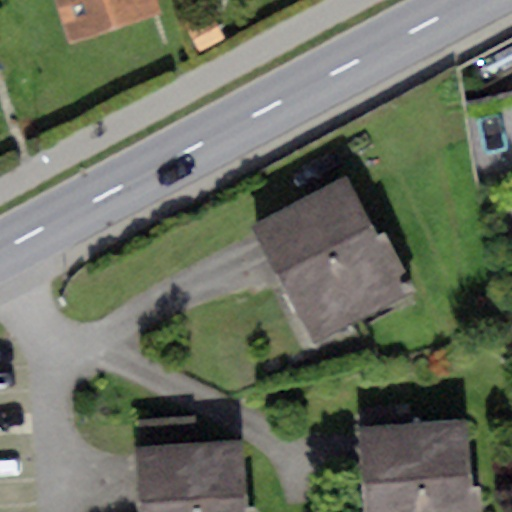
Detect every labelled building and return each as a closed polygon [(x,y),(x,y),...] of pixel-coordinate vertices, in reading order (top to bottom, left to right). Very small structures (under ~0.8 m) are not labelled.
[(156,0),(52,0),(65,40),(160,10),(156,0)] [(209,10),(185,21),(199,51),(223,40),(209,10)] [(346,179),(251,227),(309,344),(415,291),(385,231),(375,236),(346,179)] [(132,420),(134,450),(199,446),(197,416),(132,420)] [(463,421),(360,428),(365,511),(478,511),(476,480),(467,481),(463,421)] [(199,446),(134,450),(137,511),(255,511),(255,507),(244,507),(241,443),(199,446)]
